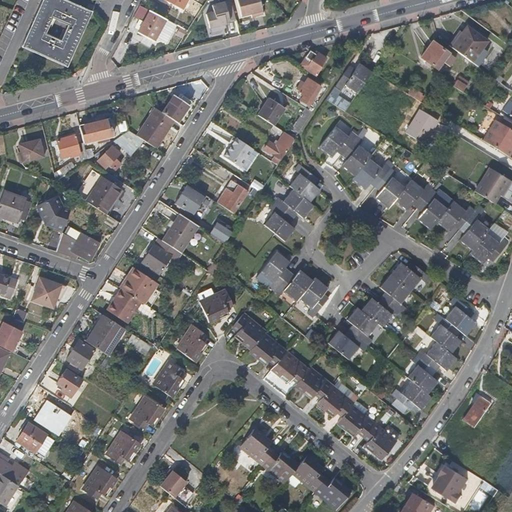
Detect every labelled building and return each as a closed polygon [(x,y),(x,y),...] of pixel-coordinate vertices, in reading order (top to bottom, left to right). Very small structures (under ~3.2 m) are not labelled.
[(42,0),(40,5),(26,36),(22,47),(33,52),(51,59),(66,66),(73,51),(84,27),(91,11),(69,1),(61,19),(69,22),(60,42),(44,35),(47,30),(53,15),(55,16),(62,0),(42,0)] [(61,19),(69,1),(67,0),(62,0),(55,16),(61,19)] [(164,0),(181,10),(186,0),(164,0)] [(235,19),(230,0),(218,0),(220,4),(212,6),(213,14),(205,16),(208,28),(213,28),(216,27),(216,24),(220,23),(224,22),(227,21),(235,19)] [(262,12),(258,0),(236,0),(241,14),(251,11),(254,10),(255,14),(262,12)] [(144,21),(149,11),(145,9),(139,5),(133,16),(144,22),(144,21)] [(192,22),(199,11),(201,9),(198,7),(194,5),(187,16),(180,27),(187,31),(192,22)] [(156,35),(165,19),(151,12),(149,11),(144,21),(144,22),(138,33),(142,35),(153,41),(156,35)] [(476,53),(486,41),(472,31),(466,26),(458,37),(451,47),(470,62),(476,53)] [(451,47),(458,37),(455,35),(448,45),(451,47)] [(356,43),(361,36),(352,38),(351,39),(352,44),(356,43)] [(439,63),(447,52),(432,41),(420,57),(426,61),(430,64),(436,68),(437,66),(439,63)] [(314,75),(322,62),(325,58),(317,53),(316,55),(310,51),(300,65),(307,70),(314,75)] [(355,94),(365,79),(370,72),(357,63),(353,70),(350,75),(345,72),(336,87),(341,91),(344,86),(350,90),(355,94)] [(350,75),(353,70),(349,67),(345,72),(350,75)] [(330,81),(334,75),(328,71),(321,81),(328,85),(330,81)] [(310,101),(320,86),(315,83),(307,78),(304,83),(302,81),(296,88),(300,91),(298,93),(304,97),(310,101)] [(461,91),(465,86),(455,80),(451,85),(461,91)] [(176,123),(190,102),(182,96),(176,104),(169,100),(161,112),(172,120),(176,123)] [(282,110),(278,107),(280,104),(276,101),(274,104),(269,101),(261,114),(266,117),(273,122),(279,114),(280,112),(282,110)] [(167,127),(172,120),(161,112),(156,109),(155,108),(142,126),(136,135),(141,139),(148,143),(154,147),(167,127)] [(301,126),(307,117),(311,112),(307,109),(306,108),(300,117),(296,123),(301,126)] [(508,152),(511,146),(511,122),(502,116),(499,121),(494,118),(489,127),(481,140),(506,155),(508,152)] [(113,134),(108,118),(89,123),(79,126),(82,141),(83,144),(88,143),(101,139),(104,138),(104,137),(113,134)] [(284,132),(273,125),(270,129),(281,136),(284,132)] [(347,142),(353,134),(348,130),(345,134),(332,125),(323,137),(316,145),(329,155),(334,148),(339,143),(343,147),(347,142)] [(141,139),(136,135),(130,131),(127,130),(112,140),(125,151),(129,155),(141,139)] [(280,159),(286,150),(294,138),(284,132),(281,136),(277,142),(273,139),(270,144),(268,142),(264,150),(270,154),(275,156),(276,157),(280,159)] [(367,152),(356,143),(359,139),(353,134),(347,142),(343,147),(348,151),(344,156),(338,163),(351,173),(364,156),(367,152)] [(87,159),(84,146),(83,144),(82,141),(76,143),(75,135),(65,138),(56,140),(57,144),(59,152),(60,156),(68,154),(69,155),(77,153),(79,161),(87,159)] [(232,146),(237,139),(233,137),(228,144),(232,146)] [(42,156),(38,139),(18,144),(22,161),(42,156)] [(244,161),(252,149),(237,139),(232,146),(225,156),(224,158),(235,165),(240,168),(244,161)] [(343,147),(339,143),(334,148),(339,152),(343,147)] [(114,157),(118,153),(111,146),(97,160),(103,166),(111,172),(120,162),(114,157)] [(348,151),(343,147),(339,152),(344,156),(348,151)] [(376,179),(386,166),(380,161),(377,165),(375,164),(364,156),(351,173),(349,176),(361,186),(366,180),(371,175),(376,179)] [(74,167),(70,161),(62,166),(60,168),(64,174),(74,167)] [(311,185),(307,181),(311,176),(304,170),(297,164),(292,170),(297,173),(291,180),(287,186),(290,188),(297,194),(305,201),(307,203),(317,190),(311,185)] [(390,197),(400,184),(395,180),(388,175),(392,170),(386,166),(376,179),(381,183),(377,188),(372,195),(384,205),(390,197)] [(497,194),(506,178),(487,166),(480,177),(472,190),(479,195),(484,198),(490,201),(491,202),(497,194)] [(64,174),(60,168),(53,172),(56,181),(60,178),(65,175),(64,174)] [(376,179),(371,175),(366,180),(372,184),(376,179)] [(114,198),(121,188),(117,186),(108,181),(101,176),(90,192),(85,200),(94,206),(104,213),(108,207),(114,198)] [(311,185),(315,179),(311,176),(307,181),(311,185)] [(417,199),(427,186),(422,182),(418,186),(412,182),(405,177),(400,184),(390,197),(402,207),(407,200),(411,195),(417,199)] [(505,199),(511,187),(511,182),(506,178),(497,194),(505,199)] [(377,188),(381,183),(376,179),(372,184),(377,188)] [(228,191),(234,184),(230,181),(225,189),(228,191)] [(238,204),(243,196),(246,192),(243,189),(239,186),(236,185),(235,184),(234,184),(228,191),(225,189),(216,202),(225,208),(232,213),(238,204)] [(197,206),(203,197),(193,191),(186,186),(181,194),(175,204),(179,206),(192,215),(197,206)] [(432,219),(442,206),(429,196),(433,191),(427,186),(417,199),(422,204),(419,209),(413,216),(426,227),(432,219)] [(305,201),(297,194),(290,188),(284,197),(281,201),(276,197),(272,202),(273,204),(281,211),(286,214),(290,209),(295,213),(301,218),(311,206),(307,203),(305,201)] [(17,217),(24,199),(3,191),(0,199),(0,215),(16,221),(17,217)] [(68,214),(70,207),(61,204),(56,194),(37,204),(44,218),(50,224),(53,225),(63,228),(68,214)] [(413,204),(417,199),(411,195),(407,200),(413,204)] [(459,221),(470,207),(464,203),(460,208),(452,202),(448,198),(445,202),(442,206),(432,219),(444,229),(449,223),(453,218),(458,222),(459,221)] [(24,220),(29,206),(31,202),(24,199),(17,217),(24,220)] [(419,209),(422,204),(417,199),(413,204),(419,209)] [(286,224),(281,220),(286,214),(281,211),(273,204),(272,202),(267,208),(272,212),(266,219),(262,224),(268,229),(277,236),(282,241),(292,229),(286,224)] [(481,230),(484,227),(478,223),(472,217),(476,212),(470,207),(459,221),(458,222),(464,227),(460,232),(455,238),(467,248),(480,232),(481,230)] [(295,213),(290,209),(286,214),(290,218),(295,213)] [(187,242),(197,227),(188,221),(177,214),(166,230),(160,240),(172,247),(180,253),(187,242)] [(286,224),(290,218),(286,214),(281,220),(286,224)] [(454,227),(458,222),(453,218),(449,223),(454,227)] [(231,231),(224,227),(217,222),(209,233),(215,237),(223,243),(231,231)] [(460,232),(464,227),(458,222),(454,227),(460,232)] [(495,250),(504,239),(498,235),(494,240),(491,238),(481,230),(480,232),(467,248),(465,251),(471,256),(474,258),(478,261),(483,255),(487,249),(492,254),(495,250)] [(94,249),(98,242),(87,236),(80,232),(75,240),(65,234),(61,232),(58,240),(56,246),(55,250),(55,251),(58,252),(68,256),(74,258),(77,255),(87,261),(94,249)] [(160,240),(157,238),(153,245),(167,254),(172,247),(160,240)] [(167,254),(153,245),(147,254),(141,263),(146,266),(157,274),(164,265),(169,256),(167,254)] [(488,259),(492,254),(487,249),(483,255),(488,259)] [(286,277),(281,273),(285,268),(290,261),(277,251),(268,263),(261,272),(273,282),(269,287),(274,291),(278,286),(286,277)] [(426,277),(419,271),(415,268),(412,273),(407,269),(400,264),(390,276),(395,280),(402,287),(410,293),(419,281),(425,285),(429,279),(426,277)] [(412,273),(415,268),(410,264),(407,269),(412,273)] [(153,288),(156,283),(151,279),(142,273),(133,267),(129,272),(122,283),(119,287),(120,288),(130,295),(139,301),(143,303),(153,288)] [(286,277),(290,272),(285,268),(281,273),(286,277)] [(309,285),(313,280),(306,275),(300,270),(295,276),(291,281),(286,277),(278,286),(274,291),(280,296),(283,291),(296,301),(298,298),(309,285)] [(291,281),(295,276),(291,273),(290,272),(286,277),(291,281)] [(18,280),(0,273),(0,291),(12,296),(18,280)] [(410,293),(402,287),(395,280),(390,276),(380,289),(386,294),(387,295),(391,298),(387,303),(398,312),(400,314),(404,309),(400,305),(404,299),(410,293)] [(51,306),(59,284),(38,277),(33,292),(30,299),(51,306)] [(323,294),(328,288),(321,282),(315,277),(313,280),(309,285),(298,298),(303,302),(306,304),(310,308),(307,312),(312,317),(316,313),(320,308),(324,303),(319,299),(323,294)] [(130,315),(139,301),(130,295),(120,288),(114,297),(117,299),(109,311),(115,315),(125,322),(130,315)] [(149,307),(159,293),(153,288),(143,303),(149,307)] [(227,310),(226,307),(232,304),(226,289),(214,294),(200,301),(209,321),(219,316),(218,313),(227,310)] [(324,303),(328,298),(323,294),(319,299),(324,303)] [(387,303),(391,298),(387,295),(386,294),(382,299),(387,303)] [(109,311),(117,299),(114,297),(106,309),(109,311)] [(398,312),(387,303),(383,308),(378,304),(371,298),(367,304),(363,309),(361,312),(373,322),(377,325),(381,328),(386,322),(391,316),(395,319),(400,314),(398,312)] [(387,303),(382,299),(378,304),(383,308),(387,303)] [(467,320),(463,316),(467,311),(460,306),(453,300),(449,305),(453,309),(450,314),(445,319),(443,322),(452,329),(456,332),(463,338),(467,334),(471,329),(474,326),(470,323),(467,320)] [(373,322),(361,312),(356,308),(350,317),(346,321),(352,326),(353,326),(358,330),(353,336),(367,348),(371,344),(372,342),(369,339),(367,338),(370,335),(373,331),(377,325),(373,322)] [(23,319),(26,313),(15,309),(12,315),(23,319)] [(467,320),(471,315),(467,311),(463,316),(467,320)] [(264,330),(242,312),(231,325),(237,329),(235,332),(242,338),(240,341),(243,343),(249,348),(262,333),(264,330)] [(113,343),(121,332),(123,328),(115,323),(105,316),(102,314),(96,323),(98,324),(96,327),(91,334),(86,342),(90,344),(99,350),(106,355),(113,343)] [(448,333),(452,329),(443,322),(439,318),(435,323),(439,326),(433,333),(429,338),(434,343),(441,349),(449,355),(454,349),(459,342),(453,337),(448,333)] [(0,346),(10,352),(21,331),(2,322),(0,325),(0,346)] [(91,334),(96,327),(98,324),(96,323),(94,322),(82,339),(86,342),(91,334)] [(206,333),(192,324),(185,334),(176,347),(194,359),(200,350),(198,348),(203,340),(202,339),(206,333)] [(353,336),(358,330),(353,326),(352,327),(348,332),(353,336)] [(456,332),(452,329),(448,333),(453,337),(454,335),(456,332)] [(242,338),(235,332),(233,335),(240,341),(242,338)] [(367,348),(353,336),(348,342),(343,337),(337,332),(334,336),(327,345),(332,349),(339,355),(348,362),(351,357),(357,350),(361,352),(363,354),(367,348)] [(348,342),(353,336),(348,332),(343,337),(348,342)] [(284,351),(262,333),(249,348),(247,350),(256,357),(258,354),(266,361),(267,359),(273,364),(284,351)] [(128,345),(146,354),(150,346),(132,337),(128,345)] [(86,360),(93,349),(78,339),(71,350),(66,358),(71,362),(80,369),(86,360)] [(200,350),(206,342),(203,340),(198,348),(200,350)] [(449,355),(441,349),(434,343),(424,355),(420,351),(415,357),(421,362),(428,368),(433,363),(438,367),(445,372),(455,360),(449,355)] [(306,369),(295,360),(284,351),(273,364),(270,369),(277,375),(279,372),(287,379),(289,377),(295,382),(306,369)] [(266,361),(258,354),(256,357),(264,364),(266,361)] [(429,378),(424,373),(428,368),(421,362),(415,357),(411,362),(415,366),(409,374),(404,379),(408,382),(425,396),(431,389),(436,383),(429,378)] [(175,385),(181,376),(178,375),(182,369),(169,360),(161,372),(153,384),(171,396),(177,387),(175,385)] [(80,369),(71,362),(67,367),(77,373),(80,369)] [(433,372),(438,367),(433,363),(428,368),(433,372)] [(330,385),(308,366),(306,369),(295,382),(293,385),(301,392),(304,389),(311,395),(313,393),(319,398),(330,385)] [(429,378),(433,372),(428,368),(424,373),(429,378)] [(70,396),(81,379),(76,376),(70,372),(66,369),(61,375),(56,383),(64,389),(62,391),(70,396)] [(287,379),(279,372),(277,375),(285,381),(287,379)] [(177,387),(183,378),(181,376),(175,385),(177,387)] [(52,385),(45,379),(41,385),(49,390),(52,385)] [(425,396),(408,382),(407,384),(403,389),(399,394),(393,390),(389,395),(394,400),(402,406),(403,406),(407,402),(412,406),(419,411),(424,405),(429,399),(425,396)] [(352,403),(336,390),(330,385),(319,398),(315,403),(323,410),(326,407),(333,413),(335,411),(341,416),(350,405),(352,403)] [(311,395),(304,389),(301,392),(309,398),(311,395)] [(62,401),(50,393),(48,392),(45,396),(59,406),(62,401)] [(157,417),(163,408),(145,395),(136,408),(129,419),(142,428),(146,422),(149,424),(155,415),(157,417)] [(488,414),(497,401),(493,399),(491,402),(480,396),(479,397),(476,395),(472,402),(474,403),(474,405),(467,416),(478,423),(486,412),(488,414)] [(48,421),(59,406),(45,396),(40,404),(34,412),(41,417),(48,421)] [(408,411),(412,406),(407,402),(403,406),(408,411)] [(372,424),(359,413),(350,405),(341,416),(335,423),(345,430),(347,428),(354,434),(355,432),(361,437),(372,424)] [(333,413),(326,407),(323,410),(331,416),(333,413)] [(475,428),(478,423),(467,416),(464,422),(475,428)] [(471,434),(475,428),(464,422),(461,427),(471,434)] [(42,457),(53,440),(39,430),(28,423),(17,440),(26,446),(42,457)] [(393,441),(372,424),(361,437),(367,442),(365,444),(373,450),(371,452),(379,459),(393,441)] [(259,463),(270,450),(265,445),(267,443),(259,437),(261,434),(252,427),(237,445),(259,463)] [(354,434),(347,428),(345,430),(352,436),(354,434)] [(139,443),(121,431),(112,444),(105,454),(118,463),(123,457),(125,459),(131,450),(133,452),(139,443)] [(269,441),(261,434),(259,437),(267,443),(269,441)] [(373,450),(365,444),(364,446),(371,452),(373,450)] [(21,460),(25,453),(22,451),(13,445),(8,452),(21,460)] [(289,471),(296,463),(288,456),(286,459),(278,452),(276,454),(270,450),(259,463),(282,481),(289,471)] [(288,456),(280,450),(278,452),(286,459),(288,456)] [(317,472),(319,471),(310,464),(312,462),(303,454),(296,463),(289,471),(301,481),(312,490),(322,477),(317,472)] [(19,473),(10,467),(5,463),(7,460),(0,455),(0,474),(5,478),(21,488),(27,478),(19,473)] [(320,468),(312,462),(310,464),(319,471),(320,468)] [(455,503),(470,481),(445,465),(439,475),(442,478),(434,490),(455,503)] [(110,486),(116,478),(98,466),(91,476),(82,489),(95,498),(99,492),(102,494),(108,484),(110,486)] [(181,478),(174,472),(170,469),(168,473),(181,484),(184,480),(181,478)] [(408,481),(415,472),(412,470),(409,473),(407,472),(404,475),(405,477),(405,478),(408,481)] [(411,483),(418,474),(415,472),(408,481),(411,483)] [(172,496),(181,484),(168,473),(165,476),(158,485),(172,496)] [(12,497),(18,488),(8,482),(0,476),(0,504),(5,508),(12,497)] [(348,491),(339,484),(337,486),(329,479),(328,481),(322,477),(312,490),(314,492),(334,508),(348,491)] [(339,484),(331,477),(329,479),(337,486),(339,484)] [(104,495),(110,486),(108,484),(102,494),(104,495)] [(429,511),(433,506),(413,493),(401,511),(429,511)] [(240,511),(218,494),(209,505),(217,511),(240,511)] [(90,511),(74,501),(66,511),(90,511)] [(182,511),(171,502),(162,511),(182,511)]
